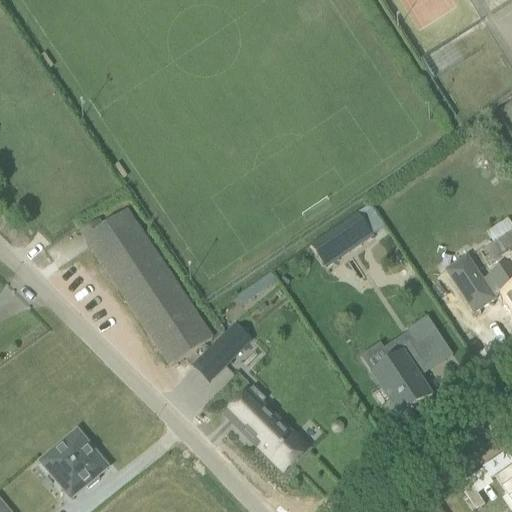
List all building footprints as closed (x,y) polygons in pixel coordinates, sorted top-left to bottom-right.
[(102,229),(98,223),(80,234),(170,369),(212,341),(126,212),(102,229)] [(357,215),(331,233),(346,255),(372,237),(357,215)] [(511,260),(511,226),(508,220),(487,234),(494,244),(486,250),(499,269),(511,260)] [(264,290),(271,302),(309,279),(302,267),(264,290)] [(431,318),(411,331),(420,344),(440,331),(431,318)] [(223,335),(198,360),(215,377),(240,352),(223,335)] [(392,359),(374,371),(404,415),(435,395),(415,365),(424,359),(412,341),(390,356),(392,359)] [(250,393),(222,422),(255,455),(256,453),(281,478),(304,456),(290,442),(287,444),(256,413),(263,406),(250,393)] [(329,430),(329,431),(329,432),(330,432),(330,433),(330,434),(331,434),(331,435),(332,436),(333,436),(333,437),(334,437),(335,437),(336,437),(337,437),(338,437),(339,437),(339,436),(340,436),(341,435),(342,434),(342,433),(343,432),(343,431),(343,430),(343,429),(342,428),(342,427),(341,426),(340,425),(339,425),(339,424),(338,424),(337,424),(336,424),(335,424),(334,424),(333,424),(333,425),(332,425),(331,426),(330,427),(330,428),(329,429),(329,430)] [(77,431),(37,464),(50,478),(70,501),(86,488),(88,490),(98,481),(96,479),(108,469),(94,452),(88,444),(77,431)] [(511,465),(495,477),(511,501),(511,465)]
